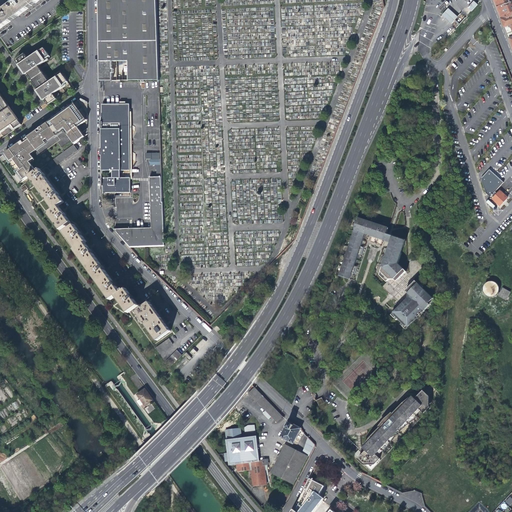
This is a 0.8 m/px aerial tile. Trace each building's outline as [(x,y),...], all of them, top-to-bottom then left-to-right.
[(1,10),(0,10),(0,28),(3,27),(10,22),(13,19),(17,16),(35,3),(39,0),(14,0),(4,8),(1,10)] [(102,43),(99,45),(99,63),(100,63),(111,62),(116,62),(117,82),(158,81),(158,79),(157,79),(154,0),(98,0),(98,15),(102,22),(98,24),(103,33),(98,36),(102,43)] [(511,0),(494,0),(505,27),(507,26),(510,25),(511,30),(511,37),(510,39),(511,44),(511,0)] [(474,1),(468,8),(472,11),(478,5),(474,1)] [(448,9),(443,15),(449,20),(453,23),(458,18),(455,15),(448,9)] [(46,101),(48,104),(59,97),(55,92),(65,85),(64,84),(67,82),(61,74),(49,82),(38,67),(47,60),(46,58),(49,56),(44,48),(28,59),(24,54),(16,59),(19,62),(17,63),(25,75),(27,74),(38,90),(36,91),(44,102),(46,101)] [(111,62),(100,63),(100,73),(100,82),(111,82),(111,74),(113,74),(113,70),(111,70),(111,62)] [(9,133),(21,125),(18,121),(19,121),(11,110),(9,108),(10,108),(0,93),(0,133),(6,129),(9,133)] [(30,135),(0,157),(0,158),(19,185),(30,177),(37,172),(30,162),(32,161),(34,159),(31,155),(64,131),(69,138),(74,145),(75,144),(84,138),(85,137),(78,127),(87,121),(87,103),(80,99),(34,133),(30,135)] [(101,118),(100,118),(100,171),(129,170),(128,104),(100,105),(101,118)] [(74,145),(48,164),(52,169),(78,151),(74,145)] [(161,173),(160,152),(146,153),(146,159),(149,159),(149,165),(156,165),(156,173),(161,173)] [(43,173),(40,169),(37,172),(30,177),(53,210),(48,214),(60,230),(70,223),(65,216),(66,216),(65,214),(64,213),(63,213),(58,206),(64,202),(58,195),(59,195),(58,194),(57,192),(57,193),(45,176),(45,175),(44,174),(43,173)] [(128,246),(163,245),(161,176),(150,176),(152,228),(116,229),(116,232),(128,246)] [(100,178),(100,185),(102,185),(102,193),(129,192),(129,178),(100,178)] [(507,197),(499,191),(492,199),(500,205),(507,197)] [(493,208),(495,206),(488,200),(486,202),(493,208)] [(341,269),(339,275),(348,278),(350,279),(353,280),(355,276),(351,274),(352,272),(353,272),(355,265),(354,265),(358,253),(359,253),(362,246),(360,246),(364,234),(365,231),(371,233),(370,236),(383,240),(386,234),(387,228),(384,227),(384,226),(358,217),(357,221),(356,221),(353,227),(354,228),(353,231),(354,231),(352,237),(351,237),(349,244),(350,244),(348,250),(347,250),(343,263),(344,263),(342,269),(341,269)] [(74,249),(98,283),(108,275),(103,268),(104,268),(102,266),(102,265),(101,266),(91,252),(92,251),(91,250),(90,248),(89,249),(84,242),(86,241),(81,234),(81,233),(80,232),(79,231),(74,225),(64,232),(75,249),(74,249)] [(405,240),(391,236),(389,242),(379,275),(386,282),(391,277),(393,279),(395,277),(397,279),(406,271),(398,263),(401,253),(399,252),(401,246),(403,246),(405,240)] [(285,250),(290,244),(286,241),(281,246),(285,250)] [(113,282),(108,275),(98,283),(110,299),(115,295),(127,312),(137,305),(132,298),(133,297),(132,296),(131,295),(130,295),(125,288),(124,289),(123,288),(121,290),(121,291),(120,292),(115,285),(115,284),(114,283),(113,282)] [(498,287),(498,285),(497,283),(496,282),(494,280),(493,280),(490,279),(488,279),(487,279),(485,281),(484,281),(483,283),(482,284),(482,285),(482,288),(482,289),(483,290),(483,291),(484,293),(485,293),(487,294),(489,295),(491,295),(493,295),(494,294),(496,293),(497,292),(498,291),(498,289),(498,287)] [(398,307),(390,315),(395,320),(397,318),(401,323),(400,324),(405,329),(418,317),(416,315),(420,311),(422,313),(434,300),(415,280),(407,288),(409,290),(407,293),(409,295),(400,304),(400,305),(401,306),(400,308),(398,307)] [(505,299),(510,291),(502,286),(497,294),(505,299)] [(149,301),(136,311),(157,340),(164,335),(170,331),(160,316),(149,301)] [(168,338),(156,347),(160,352),(172,343),(168,338)] [(170,366),(181,355),(176,350),(165,361),(170,366)] [(12,377),(7,381),(10,385),(15,381),(12,377)] [(276,422),(282,416),(254,387),(248,393),(276,422)] [(146,388),(136,395),(140,400),(143,405),(145,408),(154,401),(146,388)] [(429,406),(429,396),(423,391),(415,399),(412,396),(411,397),(409,398),(410,398),(408,401),(404,404),(403,403),(395,411),(397,412),(394,415),(392,412),(384,419),(379,426),(381,429),(379,431),(377,430),(370,438),(371,439),(366,445),(365,445),(364,446),(364,447),(363,448),(366,450),(364,453),(358,459),(364,464),(375,464),(380,458),(378,456),(376,454),(419,408),(421,410),(424,412),(429,406)] [(26,393),(22,395),(27,402),(31,399),(26,393)] [(41,397),(36,399),(40,405),(44,402),(41,397)] [(417,415),(421,410),(419,408),(376,454),(378,456),(383,451),(384,452),(387,449),(389,445),(390,443),(392,439),(396,435),(402,428),(406,425),(412,421),(415,419),(418,416),(417,415)] [(301,429),(287,422),(279,438),(293,445),(297,437),(301,429)] [(254,424),(247,425),(244,427),(225,430),(228,454),(224,454),(225,462),(229,461),(229,465),(237,464),(238,472),(246,471),(248,480),(252,480),(252,486),(266,484),(266,481),(268,481),(266,465),(268,464),(267,458),(259,460),(257,447),(254,424)] [(307,441),(303,448),(309,451),(313,445),(307,441)] [(284,445),(269,473),(292,485),(307,457),(284,445)] [(295,511),(294,510),(292,511),(311,511),(322,499),(318,495),(323,486),(309,479),(304,490),(305,490),(295,511)] [(284,506),(289,495),(281,491),(276,501),(284,506)]
